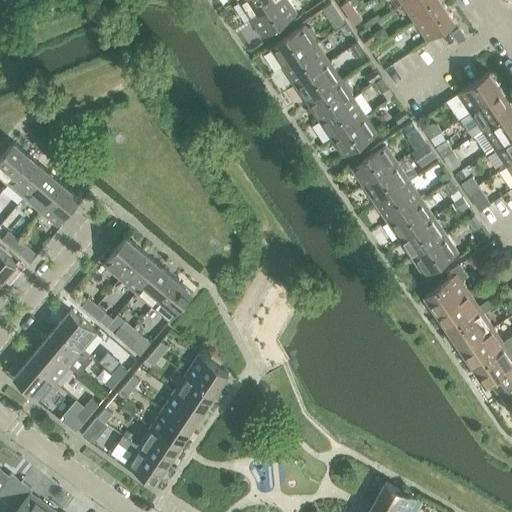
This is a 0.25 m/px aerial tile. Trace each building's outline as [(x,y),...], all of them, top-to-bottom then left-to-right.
[(238,0),(250,17),(276,0),(238,0)] [(297,13),(288,0),(276,0),(250,17),(263,36),(297,13)] [(341,6),(347,15),(356,9),(350,0),(341,6)] [(408,0),(403,3),(415,21),(443,3),(441,0),(408,0)] [(49,2),(42,7),(47,16),(55,12),(49,2)] [(344,22),(331,3),(321,10),(334,29),(344,22)] [(455,21),(443,3),(415,21),(427,40),(455,21)] [(354,25),(363,19),(356,9),(347,15),(354,25)] [(270,48),(282,66),(316,43),(316,42),(316,35),(312,29),(306,28),(304,24),(270,48)] [(383,27),(373,34),(380,44),(390,37),(383,27)] [(459,28),(451,33),(458,43),(465,38),(459,28)] [(381,45),(380,44),(374,35),(365,41),(372,51),(381,45)] [(365,51),(358,41),(357,42),(350,47),(357,57),(364,52),(365,51)] [(282,66),(294,84),(328,61),(316,43),(282,66)] [(294,84),(306,102),(341,79),(328,61),(294,84)] [(374,84),(382,78),(379,73),(376,69),(375,69),(365,76),(372,85),(374,84)] [(458,93),(470,111),(501,90),(489,72),(458,93)] [(389,88),(382,78),(374,84),(381,94),(388,88),(389,88)] [(342,81),(341,79),(306,102),(318,120),(352,96),(352,95),(353,90),(348,83),(342,81)] [(511,109),(511,105),(501,90),(470,111),(482,130),(511,109)] [(318,120),(331,138),(365,115),(352,96),(318,120)] [(409,117),(403,108),(402,109),(393,116),(399,124),(408,118),(409,117)] [(483,130),(474,136),(486,153),(494,147),(511,135),(511,109),(482,130),(483,130)] [(365,115),(331,138),(343,156),(377,133),(365,115)] [(420,132),(413,123),(412,122),(404,128),(411,138),(419,133),(420,132)] [(438,124),(432,123),(424,128),(431,138),(442,130),(438,124)] [(431,138),(443,157),(453,149),(441,131),(442,131),(442,130),(431,138)] [(511,135),(494,147),(507,165),(511,161),(511,135)] [(0,156),(0,176),(7,183),(30,156),(13,142),(0,156)] [(436,157),(426,143),(412,153),(421,167),(436,157)] [(351,167),(363,186),(397,163),(385,144),(351,167)] [(460,164),(462,162),(453,149),(443,157),(452,170),(460,164)] [(30,156),(7,183),(24,197),(46,170),(30,156)] [(397,163),(363,186),(375,204),(410,180),(397,163)] [(24,197),(40,211),(63,184),(46,170),(24,197)] [(447,174),(439,178),(443,184),(450,179),(447,174)] [(460,184),(466,193),(477,185),(471,177),(460,184)] [(458,190),(451,179),(450,179),(443,184),(450,195),(458,190)] [(375,204),(388,221),(422,198),(410,180),(375,204)] [(57,225),(80,198),(63,184),(40,211),(57,225)] [(479,211),(490,204),(477,185),(466,193),(479,211)] [(462,196),(452,203),(458,212),(468,205),(462,196)] [(422,198),(388,221),(399,239),(434,216),(422,198)] [(482,225),(474,214),(466,220),(474,231),(482,225)] [(399,239),(412,257),(446,234),(434,216),(399,239)] [(1,238),(10,246),(16,239),(7,231),(1,238)] [(412,257),(424,276),(458,253),(446,234),(412,257)] [(102,263),(119,278),(142,251),(125,236),(102,263)] [(19,253),(25,246),(16,239),(10,246),(19,253)] [(0,250),(0,279),(1,281),(15,264),(0,250)] [(119,278),(136,292),(159,265),(142,251),(119,278)] [(475,253),(467,259),(470,263),(476,265),(481,262),(475,253)] [(437,313),(469,291),(462,280),(467,277),(459,264),(449,271),(452,275),(424,294),(437,313)] [(175,279),(159,265),(136,292),(152,305),(175,279)] [(152,305),(169,320),(192,293),(175,279),(152,305)] [(437,313),(449,331),(495,300),(493,296),(479,306),(469,291),(437,313)] [(81,305),(90,312),(96,305),(87,298),(81,305)] [(495,300),(449,331),(461,349),(493,327),(484,313),(498,303),(495,300)] [(99,320),(105,313),(96,305),(90,312),(99,320)] [(70,309),(55,326),(82,349),(91,357),(92,356),(82,349),(97,332),(70,309)] [(461,349),(473,366),(511,340),(511,335),(511,336),(501,322),(493,327),(461,349)] [(91,357),(82,349),(55,326),(41,343),(68,366),(78,373),(91,357)] [(114,333),(122,340),(129,333),(120,326),(114,333)] [(140,355),(150,343),(133,329),(129,333),(122,340),(140,355)] [(511,340),(473,366),(486,385),(489,383),(500,395),(511,379),(511,340)] [(160,341),(153,350),(160,356),(167,347),(160,341)] [(41,343),(28,359),(54,382),(68,366),(41,343)] [(145,359),(152,365),(160,356),(153,350),(145,359)] [(227,374),(198,354),(186,373),(215,392),(227,374)] [(113,371),(111,373),(119,380),(127,371),(110,357),(104,364),(113,371)] [(40,399),(54,382),(28,359),(13,376),(40,399)] [(103,382),(112,389),(119,380),(111,373),(103,382)] [(186,373),(174,390),(203,410),(215,392),(186,373)] [(133,374),(125,383),(132,389),(135,386),(140,390),(145,384),(133,374)] [(511,379),(500,395),(511,406),(509,410),(511,411),(511,379)] [(117,392),(124,398),(132,389),(125,383),(117,392)] [(174,390),(162,408),(191,428),(203,410),(174,390)] [(91,398),(84,407),(91,413),(99,404),(91,398)] [(76,416),(83,422),(91,413),(84,407),(76,416)] [(104,407),(97,416),(104,422),(112,413),(104,407)] [(179,446),(191,428),(162,408),(150,426),(179,446)] [(106,424),(104,422),(97,416),(89,425),(81,434),(91,442),(106,424)] [(150,426),(138,444),(167,464),(179,446),(150,426)] [(127,430),(124,435),(130,439),(133,434),(127,430)] [(167,464),(138,444),(130,439),(124,435),(123,435),(118,442),(133,452),(125,463),(155,483),(167,464)] [(0,508),(21,481),(10,473),(8,476),(0,469),(0,508)] [(32,490),(21,481),(0,508),(0,511),(41,511),(47,505),(30,492),(32,490)] [(385,481),(374,500),(394,511),(407,511),(415,498),(385,481)] [(367,511),(394,511),(374,500),(367,511)]
